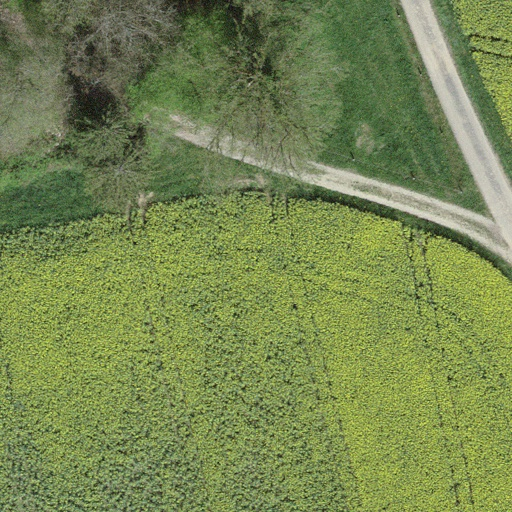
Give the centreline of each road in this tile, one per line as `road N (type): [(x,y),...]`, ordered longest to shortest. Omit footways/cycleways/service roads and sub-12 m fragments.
road 1 (track): [(69,71),(360,200),(511,243)]
road 2 (unclassified): [(423,0),(511,230)]
